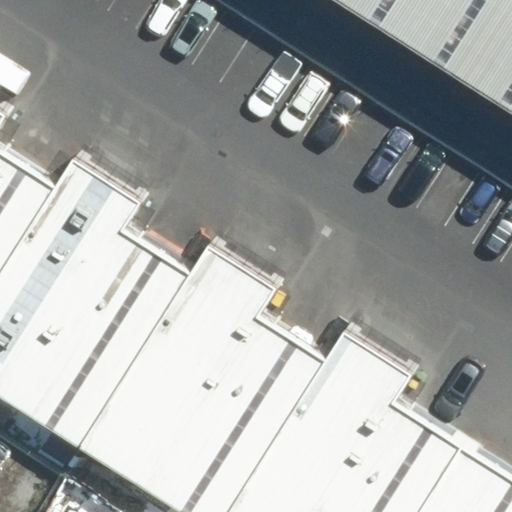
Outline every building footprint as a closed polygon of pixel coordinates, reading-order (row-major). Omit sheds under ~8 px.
[(511,0),(376,0),(511,85),(511,0)] [(0,266),(45,196),(11,175),(0,167),(0,266)] [(0,409),(68,453),(178,282),(146,261),(114,241),(131,214),(62,170),(45,196),(0,266),(0,409)] [(160,511),(222,511),(315,369),(281,347),(247,325),(265,298),(196,254),(178,282),(68,453),(160,511)] [(411,511),(450,452),(417,433),(384,414),(401,386),(332,342),(315,369),(222,511),(411,511)] [(511,511),(511,491),(491,478),(450,452),(411,511),(511,511)]
